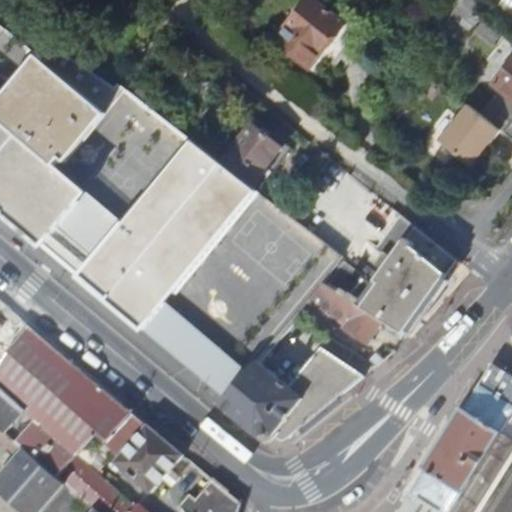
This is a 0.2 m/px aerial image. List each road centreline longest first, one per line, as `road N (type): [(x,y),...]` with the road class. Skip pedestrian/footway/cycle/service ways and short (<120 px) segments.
road 1 (residential): [(191,0),(199,34),(464,248)]
road 2 (tertiary): [(0,261),(240,460)]
road 3 (tertiary): [(508,285),(396,409)]
road 4 (tertiary): [(297,499),(354,465),(396,409)]
